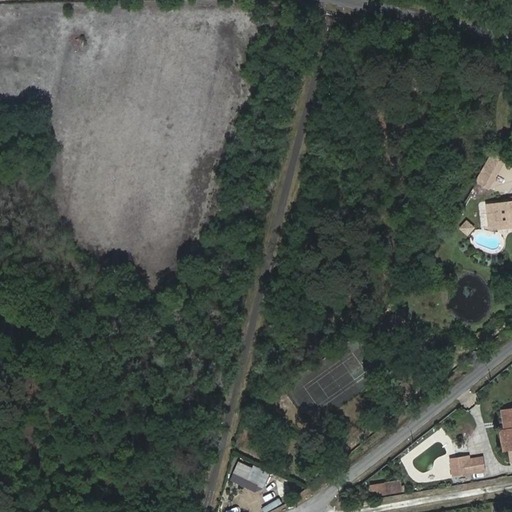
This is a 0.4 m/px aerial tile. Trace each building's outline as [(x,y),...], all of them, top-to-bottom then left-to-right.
[(489,188),(508,157),(495,149),(476,180),(489,188)] [(511,201),(483,205),(486,226),(511,222),(511,201)] [(467,219),(459,228),(468,235),(476,227),(467,219)] [(384,321),(389,327),(402,316),(397,310),(384,321)] [(418,333),(406,320),(393,331),(405,345),(418,333)] [(500,467),(498,455),(473,459),(476,471),(500,467)] [(468,460),(468,456),(460,458),(463,474),(476,471),(473,459),(468,460)] [(282,483),(282,482),(263,473),(258,483),(278,492),(281,486),(284,488),(285,485),(282,483)] [(408,476),(393,479),(395,491),(411,489),(408,476)] [(395,491),(393,479),(379,481),(380,493),(395,491)] [(275,499),(278,492),(258,483),(255,490),(275,499)] [(503,511),(503,502),(493,501),(493,511),(503,511)]
